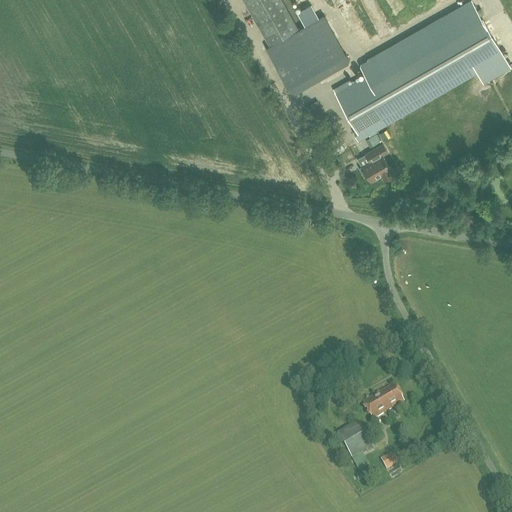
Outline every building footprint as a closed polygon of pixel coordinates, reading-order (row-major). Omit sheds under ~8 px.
[(242,0),(268,45),(297,28),(281,0),(242,0)] [(362,63),(368,74),(336,93),(361,138),(477,72),(483,83),(511,68),(480,11),(473,0),(362,63)] [(344,9),(355,32),(362,29),(363,32),(360,33),(363,39),(370,36),(371,40),(374,39),(357,3),(344,9)] [(306,26),(267,49),(271,57),(293,94),(340,67),(349,61),(327,24),(323,16),(319,18),(312,5),(299,13),(306,26)] [(313,123),(328,115),(322,105),(308,113),(313,123)] [(373,145),(380,141),(376,134),(369,138),(373,145)] [(392,175),(389,169),(390,169),(383,155),(387,152),(383,144),(370,152),(375,159),(360,168),(364,175),(368,173),(372,181),(382,175),(385,179),(392,175)] [(373,420),(404,402),(394,384),(363,402),(373,420)] [(359,470),(369,465),(364,456),(374,449),(359,422),(338,434),(359,470)] [(387,470),(398,462),(392,452),(380,459),(387,470)] [(368,492),(374,486),(371,482),(364,488),(368,492)]
